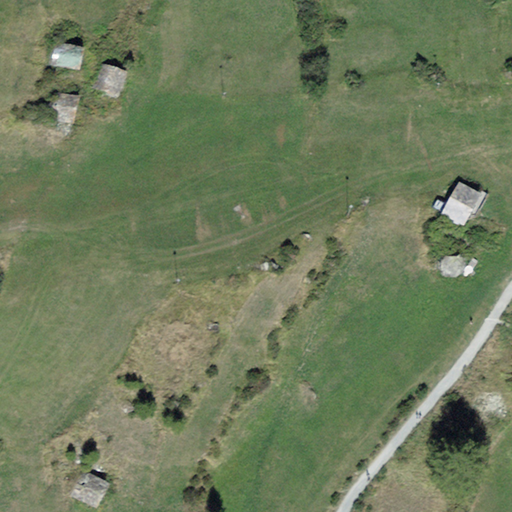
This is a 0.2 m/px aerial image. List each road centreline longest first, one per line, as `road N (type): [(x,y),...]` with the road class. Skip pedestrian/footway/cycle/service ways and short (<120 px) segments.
road 1 (track): [(511,144),(417,143),(199,242),(111,214),(0,223)]
road 2 (track): [(511,273),(443,376),(326,511)]
